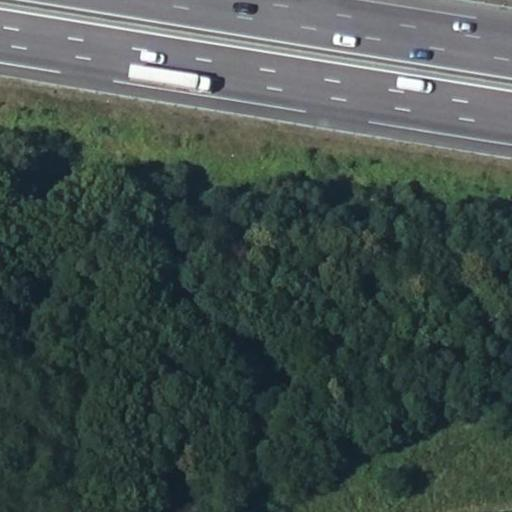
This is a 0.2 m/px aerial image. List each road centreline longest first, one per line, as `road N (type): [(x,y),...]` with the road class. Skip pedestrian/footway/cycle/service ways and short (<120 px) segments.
road 1 (motorway): [(0,36),(511,118)]
road 2 (motorway): [(511,52),(187,0)]
